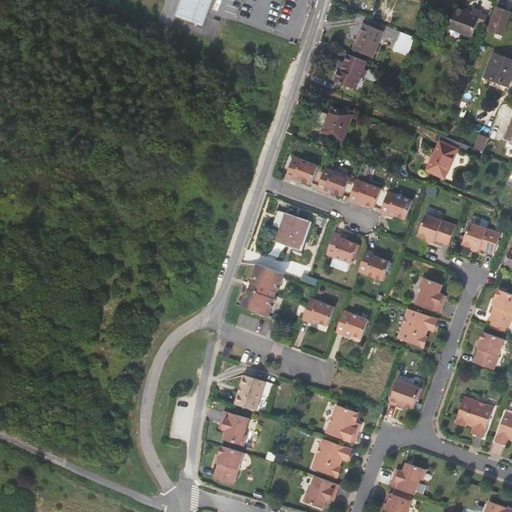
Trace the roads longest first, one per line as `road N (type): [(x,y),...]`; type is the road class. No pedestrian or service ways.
road 1 (residential): [(424,446),(482,273),(454,263)]
road 2 (residential): [(198,321),(162,352),(144,419),(156,463),(177,495)]
road 3 (unclassified): [(0,429),(161,503),(177,495)]
road 4 (residential): [(320,0),(258,177)]
road 5 (residential): [(258,177),(216,294),(198,321)]
road 6 (residential): [(198,321),(322,371)]
